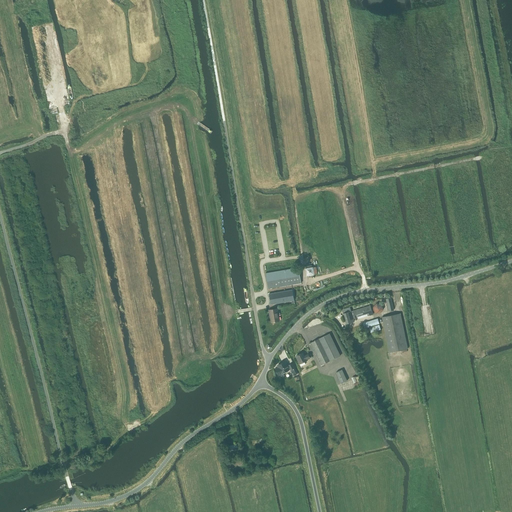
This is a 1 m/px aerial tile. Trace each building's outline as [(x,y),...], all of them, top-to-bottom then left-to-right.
[(313,267),(305,269),(307,276),(315,275),(313,267)] [(299,268),(266,274),(268,289),(301,283),(299,270),(299,268)] [(292,290),(269,294),(271,304),(294,301),(292,290)] [(377,304),(373,307),(375,312),(380,313),(384,309),(382,305),(377,304)] [(352,312),(351,311),(343,314),(347,324),(355,322),(354,320),(373,315),(370,305),(353,311),(353,312),(352,312)] [(272,323),(279,321),(277,309),(270,310),(272,323)] [(390,353),(408,349),(401,314),(382,317),(390,353)] [(340,356),(338,352),(329,333),(320,338),(320,339),(310,343),(321,365),(340,356)] [(308,354),(304,356),(303,353),(296,356),(300,364),(308,360),(307,360),(310,358),(308,354)] [(279,367),(275,369),(278,375),(283,373),(289,370),(287,367),(285,362),(278,365),(279,367)] [(289,366),(287,367),(289,370),(290,369),(291,370),(292,373),(293,374),(292,374),(293,376),(296,374),(297,374),(296,371),(295,368),(292,363),(288,365),(289,366)] [(341,384),(347,381),(342,370),(336,373),(341,384)] [(232,455),(239,453),(236,444),(227,446),(229,453),(232,452),(232,455)] [(229,468),(244,465),(242,458),(228,461),(229,468)] [(250,468),(266,465),(265,459),(249,462),(250,468)]
